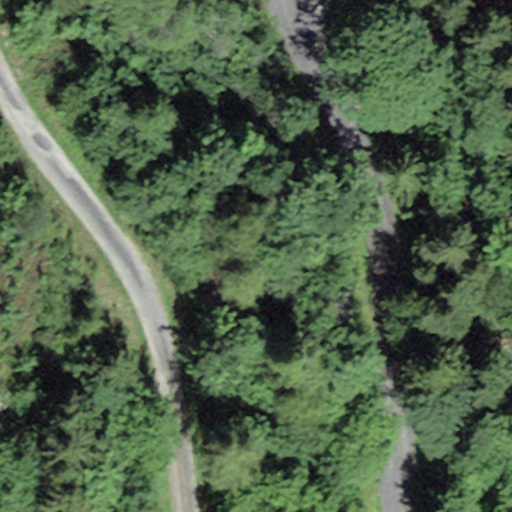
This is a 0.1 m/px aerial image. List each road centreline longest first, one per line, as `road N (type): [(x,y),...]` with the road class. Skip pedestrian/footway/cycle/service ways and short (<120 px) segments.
road 1 (track): [(393,511),(375,212),(294,0)]
road 2 (unclassified): [(190,511),(174,374),(147,295),(0,81)]
